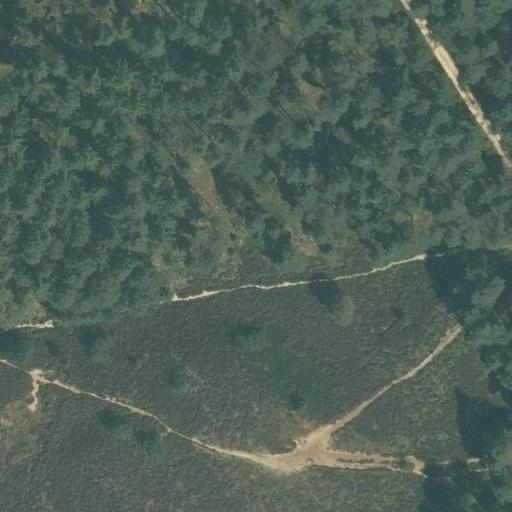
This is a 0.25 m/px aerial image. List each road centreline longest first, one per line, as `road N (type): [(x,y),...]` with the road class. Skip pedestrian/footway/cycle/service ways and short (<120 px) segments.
road 1 (track): [(511,245),(131,306),(0,339)]
road 2 (track): [(511,165),(399,0)]
